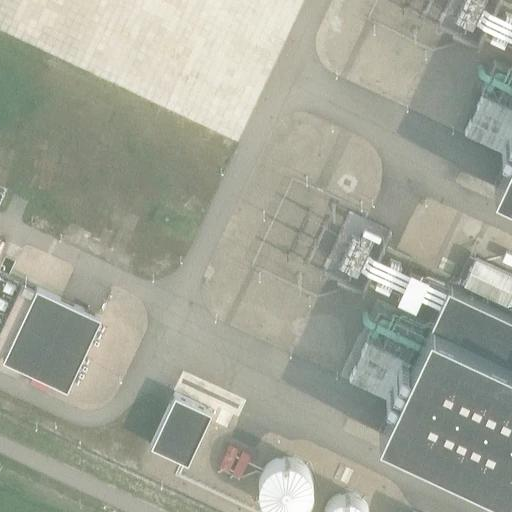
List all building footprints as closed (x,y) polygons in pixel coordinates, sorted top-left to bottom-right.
[(511,104),(473,86),(453,128),(508,154),(493,186),(511,194),(511,104)] [(0,350),(88,391),(118,326),(0,271),(0,350)] [(393,402),(379,432),(511,494),(511,318),(446,288),(444,292),(435,313),(411,364),(393,402)] [(368,337),(349,376),(394,398),(413,358),(368,337)] [(188,461),(211,410),(174,393),(150,443),(188,461)]
